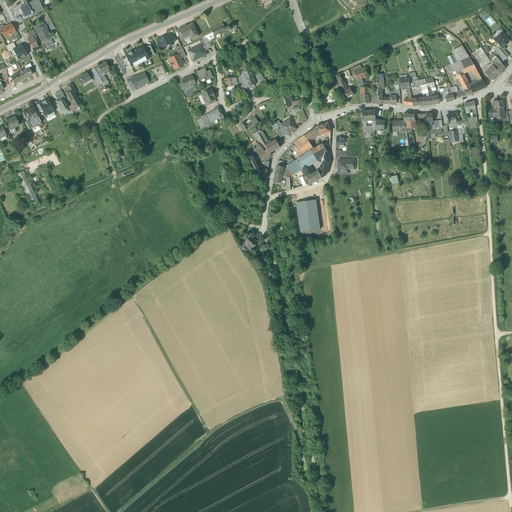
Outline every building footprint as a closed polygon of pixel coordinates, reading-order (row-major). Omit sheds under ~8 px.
[(37,0),(35,0),(26,4),(27,6),(20,9),(21,13),(23,12),(25,17),(31,14),(32,13),(31,13),(34,11),(36,14),(43,11),(42,10),(41,11),(39,5),(40,4),(37,0)] [(27,18),(21,21),(25,29),(30,24),(27,18)] [(49,19),(45,21),(50,31),(54,29),(49,19)] [(212,28),(215,35),(216,36),(219,34),(220,36),(226,33),(224,31),(226,30),(223,23),(212,28)] [(186,28),(177,32),(181,40),(190,36),(192,40),(198,37),(192,24),(186,27),(186,28)] [(14,33),(10,25),(4,28),(0,30),(1,31),(4,38),(7,36),(7,37),(9,37),(11,36),(11,35),(14,33)] [(43,25),(35,29),(41,43),(46,41),(45,40),(49,37),(45,28),(46,27),(44,25),(43,25)] [(208,42),(210,41),(215,39),(213,36),(215,35),(212,28),(201,34),(204,42),(205,44),(208,42)] [(503,32),(494,39),(501,47),(504,45),(504,46),(507,43),(509,41),(503,32)] [(168,38),(166,36),(161,38),(161,41),(161,47),(166,48),(166,44),(168,43),(171,45),(174,42),(173,42),(168,38)] [(29,38),(27,40),(33,52),(38,49),(33,38),(32,37),(29,38)] [(487,44),(491,50),(495,47),(491,41),(487,44)] [(6,47),(8,52),(15,49),(13,44),(6,47)] [(201,45),(192,49),(190,55),(191,57),(192,58),(194,61),(198,59),(198,58),(200,57),(201,57),(206,55),(205,51),(202,45),(201,45)] [(485,45),(481,48),(486,55),(490,53),(485,45)] [(453,51),(452,55),(456,63),(469,57),(462,46),(453,51)] [(18,60),(26,56),(21,47),(14,51),(18,60)] [(138,49),(131,52),(128,54),(126,55),(129,62),(131,67),(134,66),(147,61),(147,60),(150,59),(147,54),(145,49),(144,47),(141,48),(138,49)] [(509,57),(501,47),(496,52),(504,61),(509,57)] [(488,58),(481,48),(477,51),(485,62),(489,59),(488,58)] [(183,50),(177,52),(178,55),(180,59),(186,57),(183,50)] [(504,61),(496,52),(493,54),(496,58),(501,63),(504,61)] [(496,58),(493,54),(488,58),(489,59),(491,62),(492,62),(491,60),(494,59),(496,58)] [(180,59),(178,55),(170,59),(172,63),(171,64),(172,67),(173,66),(175,70),(183,66),(180,59)] [(447,58),(451,65),(456,63),(452,55),(447,58)] [(455,72),(457,76),(462,74),(463,73),(465,73),(472,70),(476,68),(472,61),(469,57),(456,63),(451,65),(455,72)] [(501,63),(496,58),(494,59),(496,64),(494,66),(494,67),(499,74),(500,75),(505,68),(501,63)] [(243,72),(243,73),(244,73),(248,71),(244,60),(239,62),(242,69),(243,72)] [(98,68),(102,75),(111,71),(106,63),(98,68)] [(162,66),(153,70),(157,78),(166,74),(162,66)] [(499,74),(494,67),(491,69),(490,68),(485,73),(488,77),(488,78),(491,81),(499,74)] [(19,73),(17,68),(14,70),(14,69),(12,70),(15,75),(10,77),(13,84),(22,80),(19,73)] [(26,69),(19,73),(22,80),(31,75),(30,74),(28,69),(28,68),(26,69)] [(102,75),(98,68),(95,69),(103,83),(105,87),(108,85),(102,75)] [(103,83),(95,69),(92,71),(99,84),(103,83)] [(207,72),(206,72),(204,69),(197,72),(198,74),(201,79),(204,78),(205,78),(206,81),(213,78),(209,71),(207,72)] [(350,77),(354,75),(354,72),(352,69),(348,71),(342,74),(345,79),(350,77)] [(357,80),(361,79),(368,77),(365,69),(361,70),(354,72),(354,75),(356,78),(356,80),(357,80)] [(248,71),(244,73),(246,79),(253,77),(250,70),(248,71)] [(249,87),(246,79),(243,73),(243,72),(238,73),(244,88),(249,87)] [(464,90),(455,72),(451,72),(460,92),(464,90)] [(88,73),(78,79),(82,85),(86,83),(91,79),(88,73)] [(411,82),(418,81),(415,73),(409,74),(411,82)] [(342,74),(336,77),(339,83),(343,81),(345,79),(342,74)] [(468,85),(462,74),(457,76),(465,90),(469,88),(468,85)] [(142,75),(130,80),(134,89),(146,84),(142,75)] [(193,77),(192,76),(182,80),(183,82),(185,89),(196,84),(193,77)] [(231,77),(229,77),(232,87),(238,85),(236,78),(232,79),(231,77)] [(253,77),(246,79),(249,87),(251,91),(252,90),(253,87),(253,85),(255,84),(253,77)] [(409,82),(408,77),(400,78),(400,79),(402,87),(402,90),(404,89),(405,88),(406,89),(407,89),(407,91),(410,91),(409,83),(409,82)] [(425,79),(426,85),(429,84),(430,88),(435,87),(432,78),(431,78),(425,79)] [(426,86),(426,85),(425,79),(418,81),(411,82),(409,82),(409,83),(410,88),(423,86),(426,86)] [(347,91),(343,81),(339,83),(344,93),(347,91)] [(483,81),(470,87),(470,88),(472,94),(486,88),(483,81)] [(71,85),(65,88),(68,93),(72,91),(73,94),(76,93),(71,85)] [(261,86),(258,88),(256,91),(257,93),(265,88),(263,85),(261,86)] [(365,88),(364,88),(360,89),(361,96),(369,96),(368,88),(365,88)] [(347,91),(344,93),(347,99),(354,95),(351,89),(347,91)] [(205,93),(201,94),(204,99),(213,94),(211,90),(205,93)] [(68,93),(66,95),(71,105),(73,109),(74,109),(79,105),(77,101),(77,100),(75,98),(75,97),(73,94),(72,91),(68,93)] [(455,94),(453,95),(455,100),(462,98),(460,92),(455,94)] [(204,99),(203,99),(206,104),(207,103),(215,99),(216,99),(214,94),(204,99)] [(369,96),(361,96),(361,104),(369,104),(369,96)] [(432,97),(429,97),(431,105),(439,104),(438,96),(432,97)] [(289,97),(284,98),(288,109),(288,110),(293,108),(289,97)] [(429,97),(412,99),(413,106),(421,105),(422,107),(431,105),(429,97)] [(60,99),(55,101),(61,114),(66,111),(65,109),(66,109),(62,100),(61,98),(60,99)] [(47,101),(39,105),(41,110),(44,116),(47,114),(48,115),(51,114),(50,113),(53,112),(47,101)] [(503,102),(494,103),(494,110),(489,111),(489,117),(495,117),(495,119),(496,118),(497,122),(504,122),(503,118),(504,118),(504,113),(503,102)] [(475,106),(465,109),(466,115),(469,114),(476,112),(475,106)] [(33,108),(30,109),(29,109),(27,110),(23,113),(26,118),(28,121),(27,122),(31,128),(36,126),(39,127),(40,122),(38,117),(37,117),(35,113),(36,113),(33,108)] [(220,108),(216,110),(220,119),(220,120),(224,118),(220,108)] [(213,111),(209,113),(210,114),(206,117),(205,115),(200,118),(201,119),(205,127),(212,123),(212,122),(217,120),(213,111)] [(454,113),(447,116),(449,122),(451,122),(451,123),(456,122),(456,118),(454,113)] [(414,115),(408,115),(408,114),(404,114),(404,122),(405,122),(406,128),(415,126),(415,121),(414,115)] [(432,114),(426,115),(427,123),(428,131),(431,131),(431,128),(431,126),(435,126),(435,128),(439,128),(438,121),(433,122),(432,114)] [(14,117),(6,121),(5,121),(9,129),(13,127),(13,128),(18,125),(18,126),(18,125),(14,117)] [(250,121),(251,123),(254,126),(259,123),(255,118),(250,121)] [(281,125),(286,134),(287,135),(296,129),(290,119),(281,125)] [(463,121),(456,122),(457,125),(457,128),(465,127),(466,127),(467,127),(467,126),(468,126),(467,121),(465,121),(465,120),(462,120),(463,121)] [(364,121),(365,128),(365,133),(365,134),(374,134),(375,121),(371,121),(366,121),(364,121)] [(384,122),(375,121),(375,130),(384,131),(384,122)] [(245,122),(239,126),(244,132),(249,129),(247,126),(245,122)] [(286,134),(281,125),(280,122),(277,124),(280,130),(284,135),(286,134)] [(404,122),(393,122),(393,132),(404,132),(404,122)] [(327,123),(323,125),(323,124),(321,125),(321,126),(317,127),(319,133),(320,136),(330,132),(327,123)] [(454,132),(449,133),(450,142),(459,141),(457,130),(457,128),(457,125),(453,125),(454,132)] [(317,127),(304,136),(308,141),(319,133),(317,127)] [(269,144),(262,132),(258,135),(261,138),(265,146),(269,144)] [(413,133),(406,134),(408,146),(415,145),(413,133)] [(302,156),(314,149),(308,141),(304,136),(301,138),(297,140),(293,144),(297,149),(302,156)] [(344,139),(336,139),(336,148),(344,148),(344,147),(344,139)] [(269,144),(265,146),(268,151),(270,154),(280,148),(276,140),(269,144)] [(293,144),(285,152),(289,156),(293,152),(297,149),(293,144)] [(322,144),(297,160),(302,168),(306,165),(316,159),(323,155),(327,152),(325,149),(322,144)] [(264,154),(259,146),(258,147),(256,149),(258,153),(260,156),(264,154)] [(298,158),(302,156),(297,149),(293,152),(298,158)] [(249,150),(244,152),(247,159),(248,159),(252,157),(249,150)] [(264,154),(260,156),(265,162),(268,162),(267,161),(270,159),(268,157),(271,155),(270,154),(268,151),(264,154)] [(252,157),(248,159),(255,172),(258,171),(259,171),(258,168),(252,157)] [(302,168),(297,160),(297,159),(294,161),(287,166),(292,174),(302,168)] [(354,160),(338,161),(339,174),(345,174),(345,169),(354,169),(356,169),(356,165),(354,165),(354,160)] [(264,167),(258,168),(259,171),(267,170),(268,170),(269,162),(268,162),(265,162),(264,167)] [(324,162),(321,171),(319,173),(321,178),(326,175),(330,163),(324,162)] [(311,171),(306,165),(302,168),(307,177),(313,174),(311,171)] [(284,168),(277,166),(275,175),(282,176),(283,173),(284,168)] [(16,174),(31,205),(39,202),(23,170),(16,174)] [(307,177),(306,177),(308,180),(310,184),(317,181),(317,180),(321,178),(319,173),(318,171),(314,174),(313,174),(307,177)] [(246,173),(240,176),(244,183),(249,180),(247,176),(246,173)] [(293,174),(290,177),(290,181),(290,190),(300,187),(299,183),(297,179),(295,174),(293,174)] [(282,176),(275,175),(273,182),(280,184),(281,178),(282,176)] [(296,204),(300,232),(319,230),(316,201),(296,204)] [(250,237),(245,242),(248,244),(253,248),(258,242),(254,239),(254,240),(250,237)] [(240,248),(241,251),(244,249),(248,244),(245,242),(240,248)]
